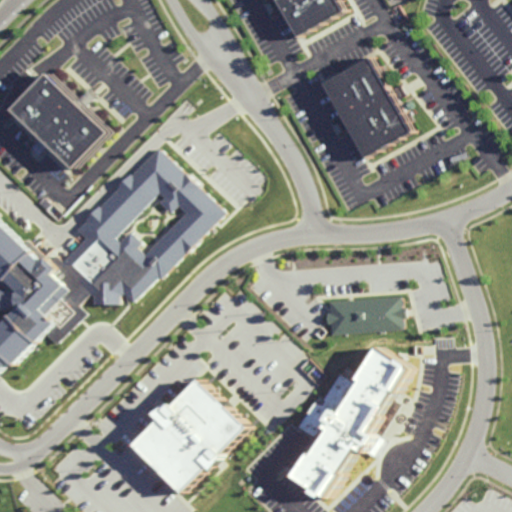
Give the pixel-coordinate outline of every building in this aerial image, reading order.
[(283,0),(343,0),(350,11),(304,37),(283,0)] [(369,158),(328,84),(378,56),(419,130),(369,158)] [(22,112),(55,77),(118,137),(84,172),(22,112)] [(66,262),(46,256),(0,218),(0,266),(2,268),(0,270),(0,283),(4,290),(1,293),(0,293),(0,306),(1,306),(3,309),(13,312),(0,328),(0,366),(4,370),(14,364),(20,366),(45,335),(59,346),(86,313),(81,305),(90,294),(97,305),(119,305),(122,294),(140,309),(224,205),(153,148),(83,234),(86,238),(66,262)] [(331,285),(332,313),(408,309),(407,282),(331,285)] [(327,302),(329,325),(331,325),(331,335),(406,330),(404,297),(327,302)] [(382,347),(362,378),(365,381),(360,387),(340,374),(323,401),(325,402),(322,406),(319,405),(316,402),(299,427),(314,436),(315,434),(319,436),(316,441),(323,445),(317,454),(314,452),(299,476),(319,489),(318,491),(328,497),(330,495),(332,498),(348,474),(345,472),(359,451),(362,449),(368,454),(380,434),(376,431),(386,417),(383,415),(390,405),(399,391),(401,393),(416,369),(413,367),(414,365),(410,363),(405,359),(406,358),(395,352),(394,354),(382,347)] [(196,488),(258,428),(206,374),(144,434),(196,488)]
